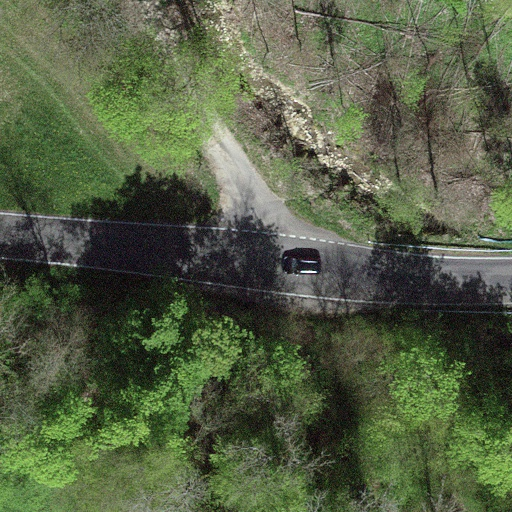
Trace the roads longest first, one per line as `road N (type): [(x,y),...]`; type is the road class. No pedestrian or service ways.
road 1 (tertiary): [(0,234),(457,284),(511,281)]
road 2 (track): [(141,0),(155,62),(261,194),(294,269)]
